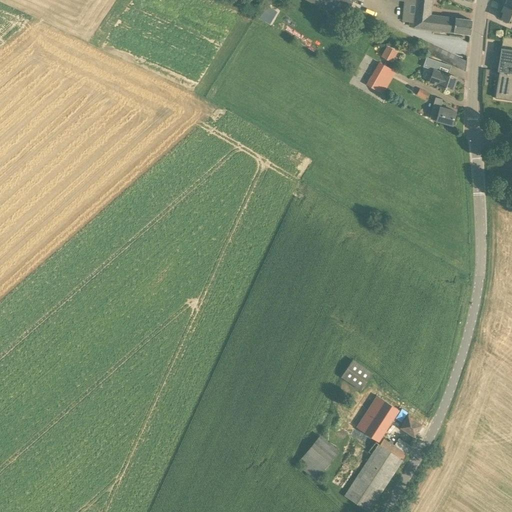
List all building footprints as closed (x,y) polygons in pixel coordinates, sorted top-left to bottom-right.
[(306,0),(345,17),(353,0),(306,0)] [(390,0),(404,2),(402,22),(413,23),(415,0),(390,0)] [(430,0),(415,0),(413,23),(412,29),(470,35),(472,21),(429,14),(430,0)] [(501,19),(511,24),(511,8),(504,5),(504,6),(506,7),(501,19)] [(423,42),(418,39),(414,48),(419,51),(423,42)] [(392,63),(397,52),(386,46),(386,48),(381,57),(390,62),(392,63)] [(511,64),(511,56),(500,54),(499,63),(498,72),(500,72),(498,89),(511,91),(511,64)] [(423,68),(433,71),(433,70),(437,71),(440,63),(426,58),(423,68)] [(365,85),(375,91),(385,73),(388,68),(378,62),(375,67),(365,85)] [(429,83),(439,87),(452,91),(456,78),(437,71),(433,70),(433,71),(429,83)] [(428,94),(418,89),(416,95),(425,99),(428,94)] [(455,112),(440,108),(441,100),(434,99),(431,120),(438,121),(438,122),(452,126),(455,112)] [(372,374),(353,360),(341,377),(361,391),(372,374)] [(372,455),(371,456),(345,497),(367,511),(368,511),(402,461),(409,446),(398,440),(394,446),(380,437),(393,418),(403,425),(401,428),(414,437),(422,425),(378,397),(368,413),(367,413),(361,422),(362,423),(358,429),(377,441),(375,444),(374,444),(368,453),(372,455)] [(339,451),(336,448),(320,436),(296,464),(315,480),(336,456),(339,451)]
